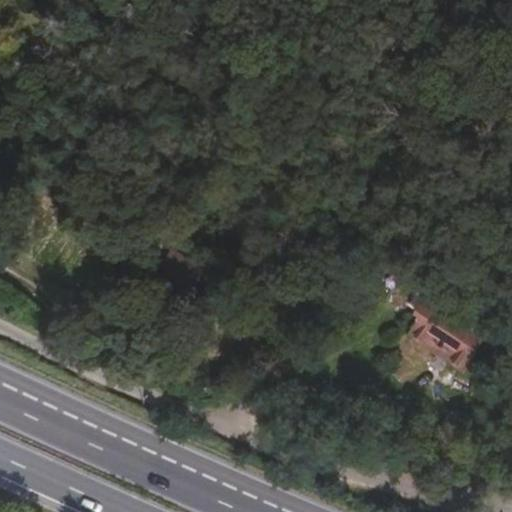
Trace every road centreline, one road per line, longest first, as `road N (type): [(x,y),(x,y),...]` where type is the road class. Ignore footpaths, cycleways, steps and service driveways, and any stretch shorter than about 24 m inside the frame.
road 1 (unclassified): [(0,331),(277,453),(507,511)]
road 2 (trunk): [(249,511),(0,404)]
road 3 (trunk): [(0,457),(129,511)]
